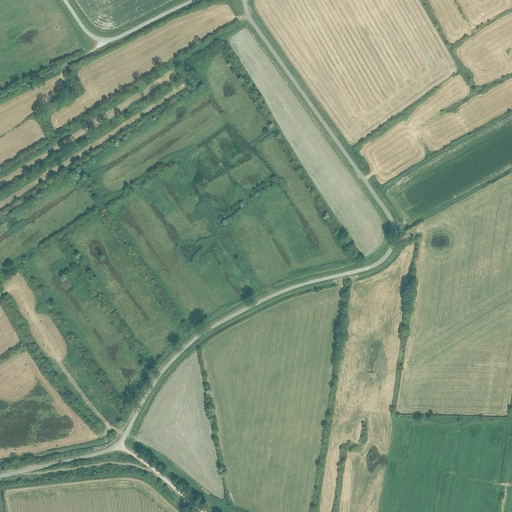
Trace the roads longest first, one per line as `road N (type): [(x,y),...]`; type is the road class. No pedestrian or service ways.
road 1 (unclassified): [(246,0),(257,28),(388,212),(394,244),(366,269),(250,305),(201,333),(155,381),(117,446)]
road 2 (unclassified): [(0,476),(117,446)]
